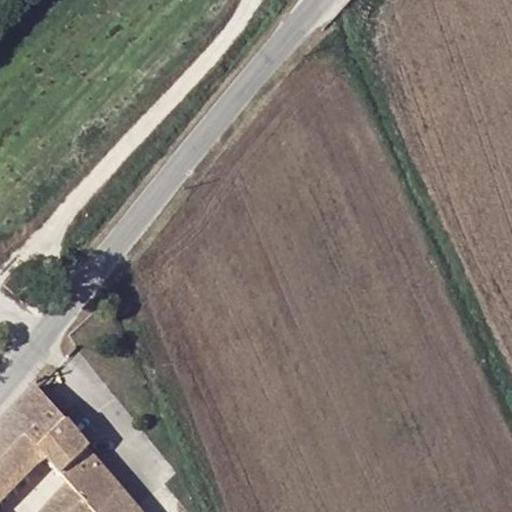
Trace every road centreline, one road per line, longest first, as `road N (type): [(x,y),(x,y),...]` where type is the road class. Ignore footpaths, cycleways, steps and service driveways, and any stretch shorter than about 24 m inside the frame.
road 1 (tertiary): [(0,374),(326,0)]
road 2 (unknown): [(37,330),(161,511)]
